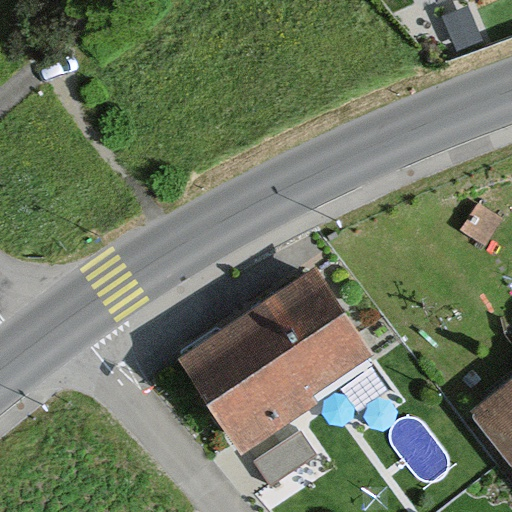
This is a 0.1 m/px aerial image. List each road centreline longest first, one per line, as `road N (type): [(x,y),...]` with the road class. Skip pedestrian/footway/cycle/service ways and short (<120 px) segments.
road 1 (primary): [(50,322),(109,280),(374,136),(511,86)]
road 2 (residential): [(50,322),(221,511)]
